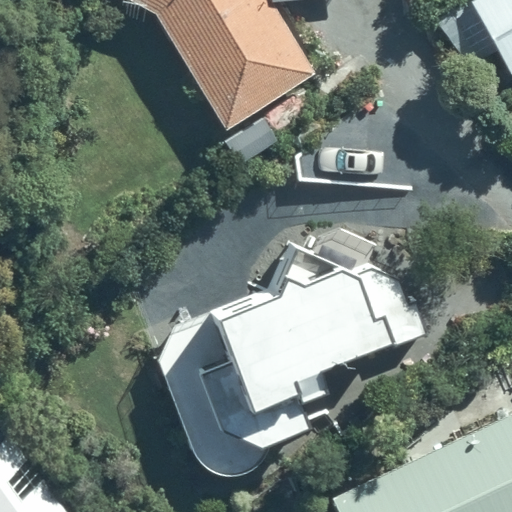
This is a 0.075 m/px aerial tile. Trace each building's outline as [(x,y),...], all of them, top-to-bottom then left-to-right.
[(143,0),(166,13),(232,127),(320,72),(276,0),(143,0)] [(511,0),(475,0),(511,70),(511,0)] [(269,454),(275,442),(320,424),(311,399),(335,390),(327,366),(424,326),(406,277),(377,259),(355,266),(298,239),(274,279),(181,319),(164,352),(199,445),(205,456),(217,465),(232,471),(251,469),(263,464),(269,454)] [(0,511),(77,511),(4,412),(0,414),(0,511)] [(511,511),(511,413),(341,491),(350,511),(511,511)]
